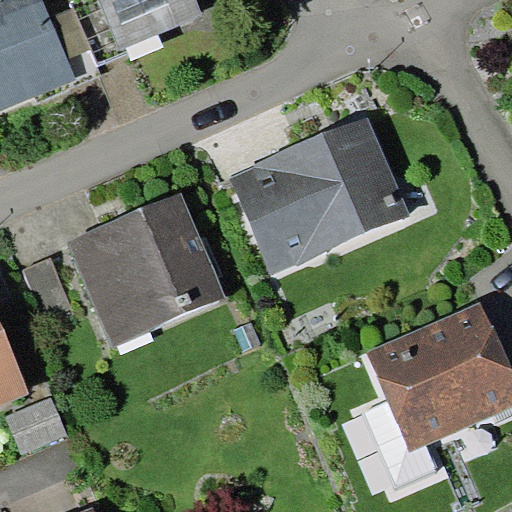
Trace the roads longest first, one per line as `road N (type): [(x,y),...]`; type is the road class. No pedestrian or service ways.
road 1 (residential): [(394,22),(0,207)]
road 2 (residential): [(511,179),(440,60),(394,22)]
